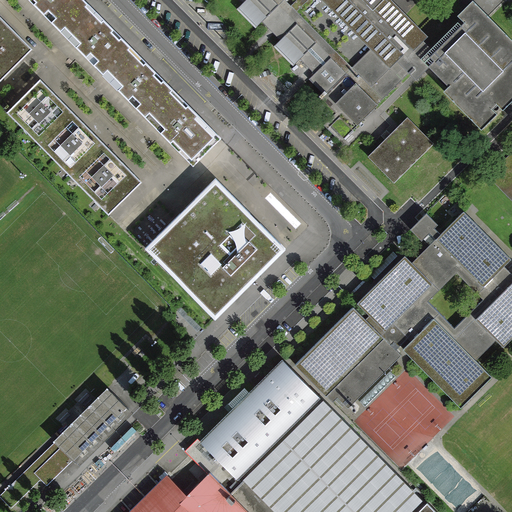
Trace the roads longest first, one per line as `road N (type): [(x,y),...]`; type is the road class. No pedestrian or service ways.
road 1 (residential): [(344,236),(340,250),(80,511)]
road 2 (residential): [(344,236),(118,0)]
